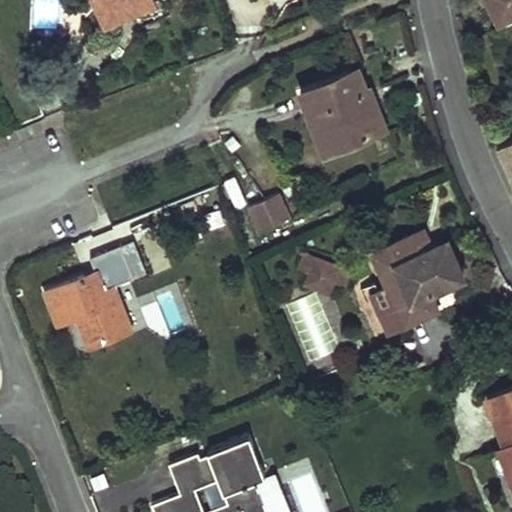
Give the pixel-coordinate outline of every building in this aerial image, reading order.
[(156,0),(104,0),(98,3),(106,21),(156,0)] [(511,0),(488,0),(495,14),(511,5),(511,0)] [(511,5),(495,14),(499,21),(511,14),(511,5)] [(360,66),(302,89),(311,112),(321,108),(336,146),(388,126),(378,101),(372,104),(366,90),(369,89),(360,66)] [(321,108),(311,112),(326,150),(336,146),(321,108)] [(511,142),(499,148),(511,177),(511,142)] [(284,192),(252,205),(261,229),(294,215),(284,192)] [(433,246),(425,228),(375,251),(389,282),(372,290),(390,329),(456,299),(450,287),(469,278),(450,238),(433,246)] [(217,234),(203,240),(209,255),(223,249),(217,234)] [(87,273),(49,288),(62,321),(82,313),(94,344),(133,328),(116,285),(122,282),(108,249),(93,255),(98,268),(101,276),(90,280),(87,273)] [(357,271),(307,251),(302,266),(311,270),(306,281),(335,293),(340,281),(351,286),(357,271)] [(98,268),(87,273),(90,280),(101,276),(98,268)] [(501,447),(511,474),(511,386),(488,395),(507,444),(501,447)] [(202,456),(200,450),(173,460),(183,491),(155,501),(159,511),(268,511),(259,487),(256,478),(266,474),(251,434),(210,449),(211,453),(202,456)] [(256,478),(259,487),(274,481),(270,472),(266,474),(256,478)]
